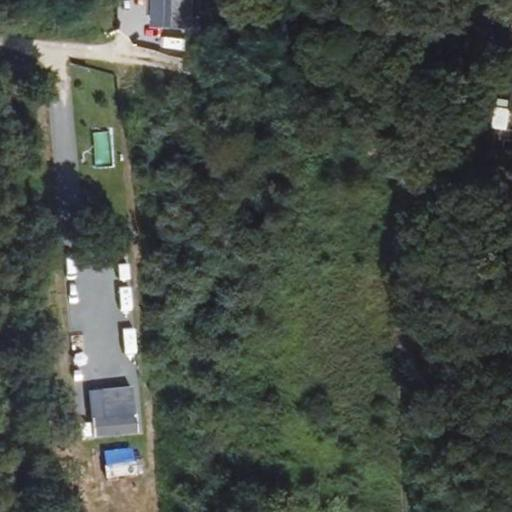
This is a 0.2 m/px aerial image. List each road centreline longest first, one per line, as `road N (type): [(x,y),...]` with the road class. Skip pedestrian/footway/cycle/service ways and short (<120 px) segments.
road 1 (track): [(0,29),(318,100),(474,199),(511,214)]
road 2 (track): [(50,38),(95,466)]
